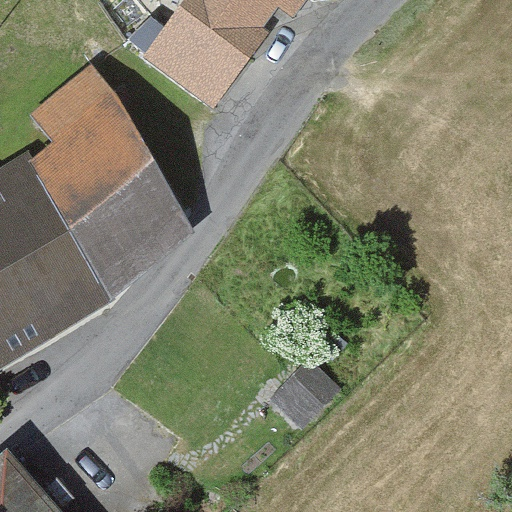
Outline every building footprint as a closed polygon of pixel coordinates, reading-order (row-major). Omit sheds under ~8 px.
[(274,3),(289,14),(299,0),(192,0),(168,32),(229,77),(261,35),(254,30),(274,3)] [(224,86),(183,56),(167,76),(208,107),(224,86)] [(183,211),(127,115),(94,70),(37,117),(73,164),(46,183),(45,180),(0,205),(0,338),(25,324),(31,334),(40,329),(46,338),(111,299),(101,278),(183,211)] [(308,369),(278,400),(300,421),(330,391),(308,369)] [(0,511),(54,511),(70,499),(56,483),(38,498),(7,462),(0,468),(0,511)]
